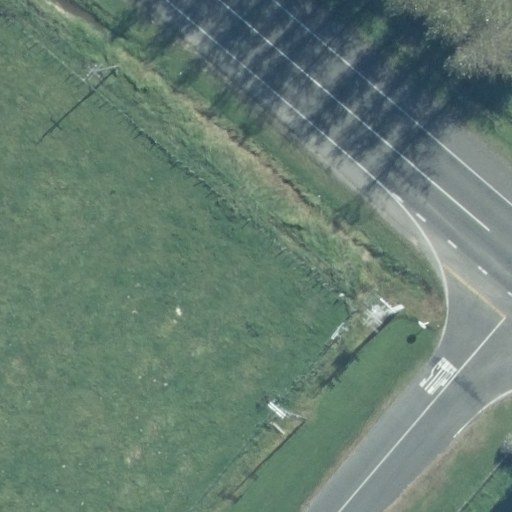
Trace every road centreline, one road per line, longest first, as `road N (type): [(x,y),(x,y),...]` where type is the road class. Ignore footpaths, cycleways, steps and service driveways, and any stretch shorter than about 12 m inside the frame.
road 1 (trunk): [(217,0),(511,246)]
road 2 (residential): [(341,511),(511,307)]
